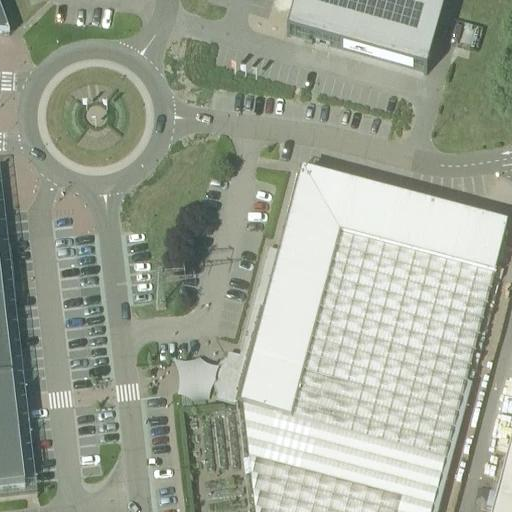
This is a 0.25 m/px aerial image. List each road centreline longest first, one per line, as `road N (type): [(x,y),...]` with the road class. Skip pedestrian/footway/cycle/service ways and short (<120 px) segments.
road 1 (unclassified): [(137,511),(105,188)]
road 2 (unclassified): [(105,188),(149,165),(163,135),(156,86),(132,63)]
